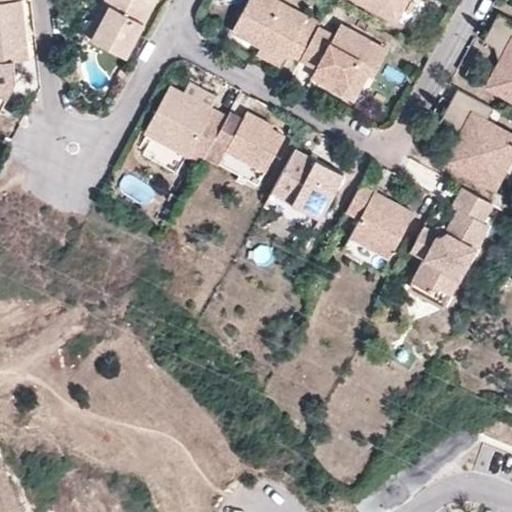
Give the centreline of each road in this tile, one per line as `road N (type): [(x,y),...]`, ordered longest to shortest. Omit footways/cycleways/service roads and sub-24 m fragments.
road 1 (residential): [(481,0),(397,170),(173,45)]
road 2 (residential): [(43,0),(54,106),(74,147)]
road 3 (residential): [(173,45),(118,132),(74,147)]
